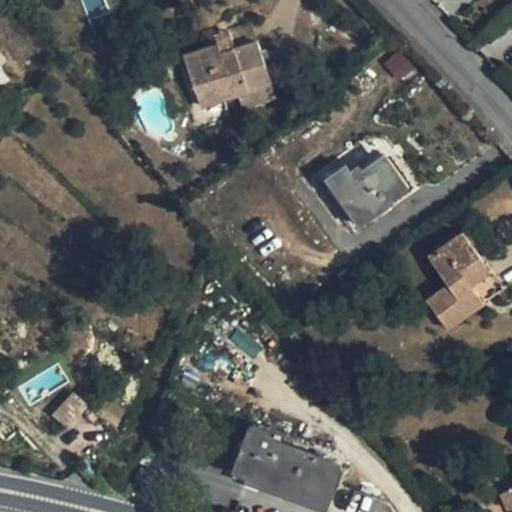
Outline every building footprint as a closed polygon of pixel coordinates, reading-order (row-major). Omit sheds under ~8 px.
[(236,46),(258,39),(254,23),(230,30),(236,46)] [(236,46),(230,30),(216,35),(218,43),(184,54),(201,105),(238,93),(272,82),(258,39),(236,46)] [(272,82),(238,93),(244,110),(278,99),(272,82)] [(356,177),(350,169),(346,163),(327,177),(360,224),(390,202),(385,196),(402,183),(384,157),(364,172),(356,177)] [(356,177),(364,172),(359,163),(350,169),(356,177)] [(427,299),(448,328),(504,287),(492,269),(491,270),(463,231),(429,255),(449,283),(427,299)] [(72,394),(53,413),(68,426),(86,407),(72,394)] [(339,468),(339,465),(339,464),(338,462),(338,461),(337,461),(336,460),(334,459),(333,459),(280,441),(283,431),(276,429),(260,422),(256,422),(253,423),(250,424),(249,426),(247,428),(232,472),(246,477),(246,479),(325,506),(339,469),(339,468)] [(511,479),(507,481),(510,488),(502,492),(509,508),(511,506),(511,479)]
